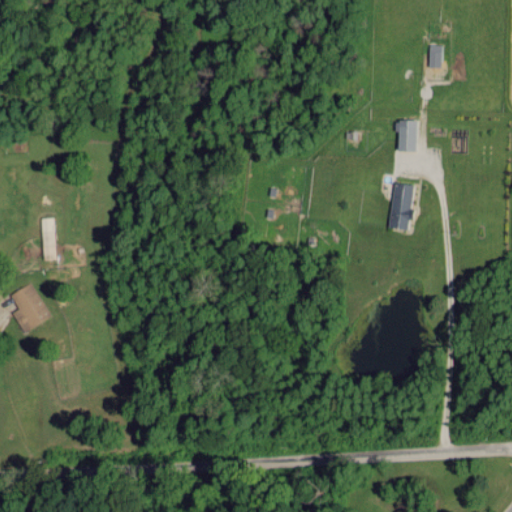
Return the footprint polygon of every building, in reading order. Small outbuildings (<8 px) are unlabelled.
[(427,65),(439,65),(440,43),(427,43),(427,65)] [(413,149),(414,118),(395,118),(394,149),(413,149)] [(387,226),(407,228),(409,208),(412,183),(392,181),(387,226)] [(40,216),(41,258),(54,258),(53,216),(40,216)] [(21,329),(49,317),(33,281),(9,291),(17,308),(13,310),(21,329)]
